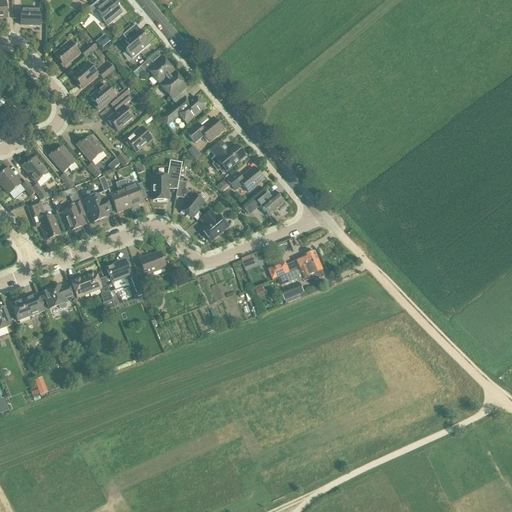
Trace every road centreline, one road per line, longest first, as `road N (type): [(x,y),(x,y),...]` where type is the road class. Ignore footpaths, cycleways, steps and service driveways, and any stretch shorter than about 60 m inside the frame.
road 1 (residential): [(38,273),(139,232),(167,236),(192,263),(217,263),(323,219)]
road 2 (unclassified): [(142,0),(323,219)]
road 3 (track): [(371,267),(511,408)]
road 4 (residential): [(0,149),(49,130),(59,108),(57,90),(17,46),(0,42)]
